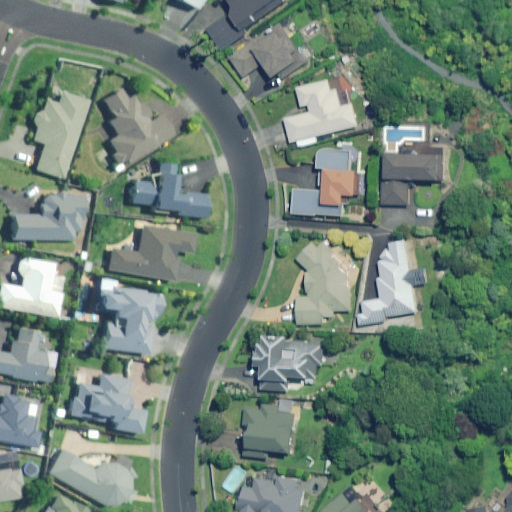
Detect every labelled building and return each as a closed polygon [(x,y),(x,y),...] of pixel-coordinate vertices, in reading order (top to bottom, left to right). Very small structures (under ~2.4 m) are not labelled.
[(172,0),(173,0),(196,10),(200,0),(172,0)] [(275,0),(228,0),(235,9),(229,14),(238,27),(275,0)] [(301,51),(305,48),(287,20),(229,58),(242,78),(263,65),(272,79),(293,65),(297,70),(308,62),(301,51)] [(330,91),(327,80),(295,88),(300,107),(307,106),(308,113),(283,120),(289,143),(298,141),(299,148),(316,143),(315,137),(357,127),(351,103),(340,106),(336,90),(330,91)] [(123,162),(125,164),(169,136),(155,114),(148,119),(124,81),(97,98),(110,119),(105,122),(114,136),(105,142),(112,153),(107,156),(115,167),(123,162)] [(84,101),(56,92),(53,104),(42,100),(38,113),(31,111),(27,124),(33,126),(28,141),(40,144),(31,171),(60,180),(84,101)] [(351,154),(316,153),(316,169),(324,169),(324,176),(319,176),(318,190),(292,189),(291,215),(342,217),(343,196),(355,196),(356,172),(350,172),(351,154)] [(443,182),(444,157),(383,155),(382,205),(408,206),(409,181),(443,182)] [(172,165),(156,162),(151,186),(130,182),(126,202),(150,207),(149,212),(201,221),(206,194),(168,188),(172,165)] [(76,230),(78,196),(34,195),(35,216),(8,215),(7,240),(71,242),(71,230),(76,230)] [(192,234),(139,226),(134,253),(107,249),(104,271),(171,282),(176,253),(189,255),(192,234)] [(415,314),(413,294),(422,293),(421,284),(427,284),(425,268),(410,270),(406,241),(388,243),(389,252),(384,253),(378,264),(380,278),(377,279),(380,300),(362,302),(363,314),(355,315),(357,328),(386,325),(385,317),(415,314)] [(333,252),(323,242),(317,248),(309,243),(295,259),(307,271),(305,274),(305,298),(296,298),(295,325),(322,325),(322,317),(333,317),(333,311),(349,312),(350,292),(344,284),(347,279),(330,257),(333,252)] [(56,262),(26,256),(19,261),(18,269),(23,275),(22,285),(1,281),(0,286),(0,306),(57,317),(64,276),(54,274),(56,262)] [(142,293),(143,291),(111,286),(112,281),(95,279),(91,309),(108,312),(107,318),(110,318),(109,324),(102,323),(98,349),(144,356),(148,328),(142,327),(143,323),(153,324),(157,296),(142,293)] [(36,333),(16,329),(13,342),(8,341),(6,354),(0,353),(0,376),(46,385),(49,369),(41,368),(44,353),(32,351),(36,333)] [(257,344),(257,353),(254,353),(254,366),(260,366),(260,381),(296,383),(305,383),(305,386),(313,386),(313,381),(316,381),(317,366),(326,366),(327,343),(285,342),(286,337),(263,336),(262,345),(257,344)] [(73,395),(71,414),(116,422),(115,428),(143,432),(146,408),(126,406),(130,376),(102,373),(101,384),(80,382),(78,395),(73,395)] [(9,401),(10,398),(0,395),(0,442),(34,449),(37,433),(30,432),(32,419),(35,405),(9,401)] [(295,400),(280,399),(279,407),(262,405),(261,410),(244,409),(242,425),(247,426),(244,449),(290,454),(295,400)] [(104,462),(93,467),(61,449),(48,472),(104,504),(116,504),(125,499),(131,488),(131,477),(125,467),(115,461),(104,462)] [(0,502),(18,501),(15,471),(14,462),(13,456),(0,456),(0,502)] [(334,462),(325,461),(324,474),(332,475),(334,462)] [(301,481),(275,477),(274,483),(254,479),(252,489),(243,487),(238,511),(298,511),(302,493),(299,493),(301,481)] [(511,511),(511,491),(499,511),(491,511),(484,508),(464,511),(511,511)] [(350,503),(342,493),(322,511),(367,511),(366,510),(356,499),(350,503)] [(84,511),(53,494),(43,511),(84,511)]
